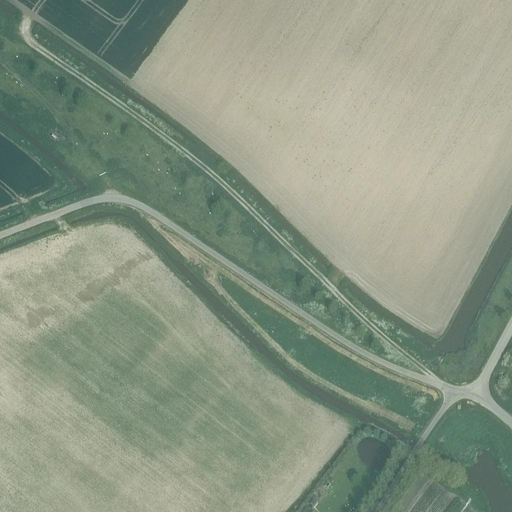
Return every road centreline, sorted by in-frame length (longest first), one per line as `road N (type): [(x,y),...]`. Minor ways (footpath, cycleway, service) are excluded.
road 1 (track): [(32,21),(31,32),(178,136),(459,390)]
road 2 (unclassified): [(0,235),(118,197),(380,362),(478,395)]
